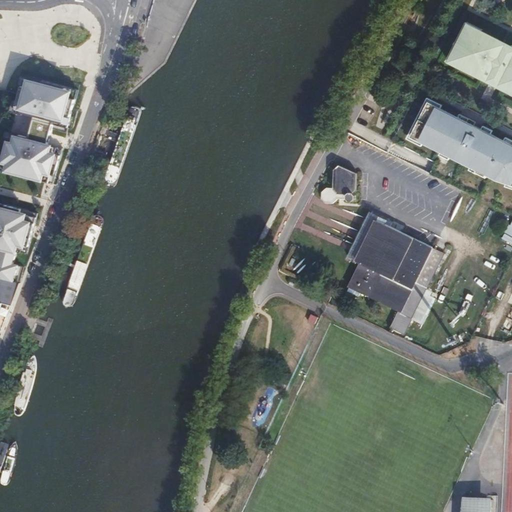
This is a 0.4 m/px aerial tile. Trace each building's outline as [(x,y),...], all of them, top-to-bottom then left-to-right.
[(82,40),(84,22),(6,15),(4,32),(82,40)] [(469,30),(481,36),(482,34),(483,31),(467,23),(459,38),(464,40),(469,30)] [(481,36),(469,30),(464,40),(460,49),(454,60),(464,65),(464,67),(489,80),(498,84),(504,87),(505,87),(506,86),(511,88),(511,51),(511,49),(482,34),(481,36)] [(447,62),(463,70),(464,67),(464,65),(454,60),(460,49),(455,47),(447,62)] [(9,162),(7,170),(23,174),(24,172),(31,174),(30,176),(51,182),(55,183),(65,147),(49,143),(55,122),(70,126),(78,98),(72,96),(75,87),(27,74),(18,106),(37,111),(32,132),(13,127),(4,160),(9,162)] [(511,88),(506,86),(505,87),(504,87),(503,90),(511,94),(511,88)] [(498,179),(511,183),(511,145),(430,104),(413,137),(478,170),(480,167),(492,174),(491,176),(498,179)] [(120,112),(118,113),(106,148),(90,193),(91,196),(94,198),(97,198),(100,196),(129,117),(128,115),(127,114),(126,113),(125,112),(122,112),(120,112)] [(323,192),(323,199),(326,203),(333,204),(338,199),(348,199),(349,201),(353,201),(356,199),(356,195),(354,193),(357,190),(358,173),(340,165),(335,169),(334,188),(328,187),(323,192)] [(0,276),(21,282),(26,265),(15,263),(18,250),(29,252),(40,212),(2,202),(1,206),(0,205),(0,276)] [(351,252),(348,258),(360,264),(348,287),(399,311),(391,328),(405,335),(413,319),(424,324),(437,298),(431,295),(433,291),(428,289),(446,254),(434,248),(435,247),(387,224),(389,220),(371,211),(363,227),(360,234),(357,239),(353,247),(351,252)] [(84,212),(82,213),(65,261),(53,292),(55,296),(57,298),(61,298),(64,296),(92,216),(92,215),(91,214),(89,213),(88,212),(86,212),(84,212)] [(0,276),(0,302),(13,306),(19,282),(0,276)] [(0,331),(3,332),(13,306),(0,302),(0,331)] [(31,360),(26,367),(21,384),(14,409),(15,412),(18,415),(22,414),(25,413),(37,372),(38,362),(37,357),(35,356),(31,360)] [(4,437),(0,444),(0,483),(10,449),(12,439),(11,434),(8,434),(4,437)] [(468,499),(467,511),(493,511),(494,500),(468,499)]
